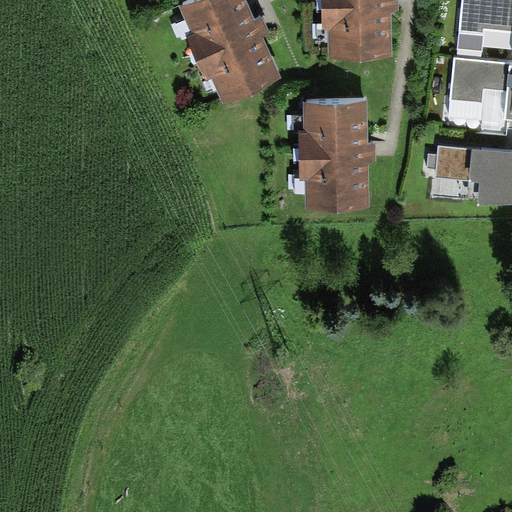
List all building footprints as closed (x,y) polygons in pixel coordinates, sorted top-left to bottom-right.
[(224,97),(281,73),(263,33),(270,30),(262,12),(256,15),(249,0),(181,0),(180,1),(192,27),(188,29),(207,74),(212,72),(224,97)] [(321,0),(322,24),(327,24),(326,51),(392,52),(392,7),(400,7),(400,0),(321,0)] [(511,0),(461,0),(457,46),(485,49),(487,31),(511,33),(511,0)] [(511,58),(457,53),(451,111),(483,114),(485,94),(505,96),(503,111),(511,111),(511,58)] [(307,201),(370,201),(369,160),(378,160),(378,134),(370,134),(370,91),(304,92),(304,124),(300,124),(300,173),(307,173),(307,201)] [(511,145),(472,142),(471,147),(439,144),(439,151),(430,151),(429,164),(437,165),(437,170),(472,173),(470,189),(483,190),(482,195),(511,197),(511,145)]
